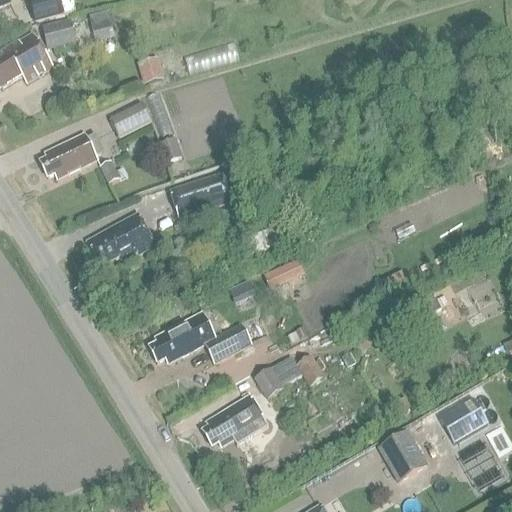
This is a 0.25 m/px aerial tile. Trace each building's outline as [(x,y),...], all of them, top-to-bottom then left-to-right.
[(7,0),(0,0),(0,10),(10,6),(7,0)] [(30,0),(29,0),(35,24),(62,18),(58,0),(30,0)] [(112,30),(109,15),(91,19),(94,34),(112,30)] [(75,47),(70,23),(43,29),(48,52),(75,47)] [(24,85),(38,77),(52,68),(33,36),(0,55),(0,92),(21,80),(24,85)] [(164,80),(158,61),(139,66),(145,86),(164,80)] [(151,127),(141,106),(109,121),(120,142),(151,127)] [(94,137),(86,141),(84,138),(45,157),(47,162),(41,165),(48,181),(55,178),(57,183),(97,164),(95,160),(103,155),(94,137)] [(181,158),(176,141),(159,146),(164,164),(181,158)] [(117,181),(110,165),(100,169),(107,186),(117,181)] [(178,221),(231,205),(222,176),(169,192),(178,221)] [(140,255),(141,257),(156,249),(138,217),(93,242),(96,247),(91,250),(103,271),(122,260),(124,264),(140,255)] [(278,246),(272,231),(240,244),(245,259),(278,246)] [(270,294),(304,279),(297,264),(263,279),(270,294)] [(381,281),(387,293),(406,284),(400,272),(381,281)] [(254,284),(231,289),(234,303),(257,297),(254,284)] [(204,316),(156,341),(159,347),(151,352),(159,368),(166,364),(169,367),(205,349),(214,368),(252,349),(243,329),(216,342),(204,316)] [(302,331),(293,335),(298,343),(306,339),(302,331)] [(298,343),(293,335),(287,339),(291,347),(298,343)] [(297,368),(310,390),(323,383),(310,361),(297,368)] [(273,372),(282,388),(301,377),(292,362),(273,372)] [(283,393),(272,373),(257,381),(269,401),(283,393)] [(453,448),(487,428),(473,403),(439,423),(453,448)] [(211,432),(204,436),(212,450),(219,446),(222,451),(243,439),(241,436),(247,432),(235,411),(207,427),(211,432)] [(428,470),(408,436),(379,452),(399,487),(428,470)] [(472,497),(511,475),(511,467),(500,445),(457,469),(472,497)]
